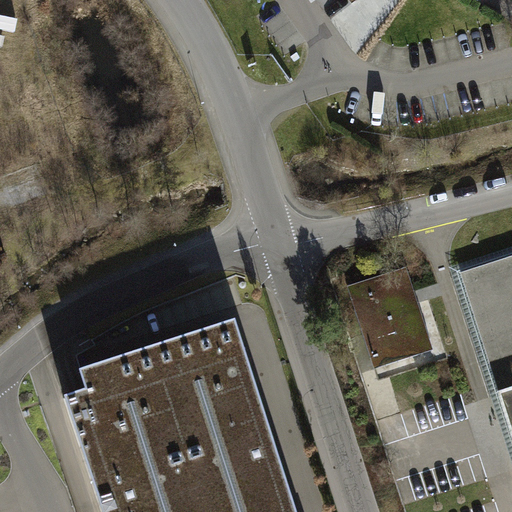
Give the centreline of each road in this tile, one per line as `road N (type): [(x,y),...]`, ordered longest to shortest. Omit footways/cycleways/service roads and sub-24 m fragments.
road 1 (unclassified): [(0,375),(76,317),(189,265),(278,243)]
road 2 (unclassified): [(363,511),(278,243)]
road 3 (unclassified): [(278,243),(217,71),(178,0)]
road 4 (unclassified): [(278,243),(511,196)]
